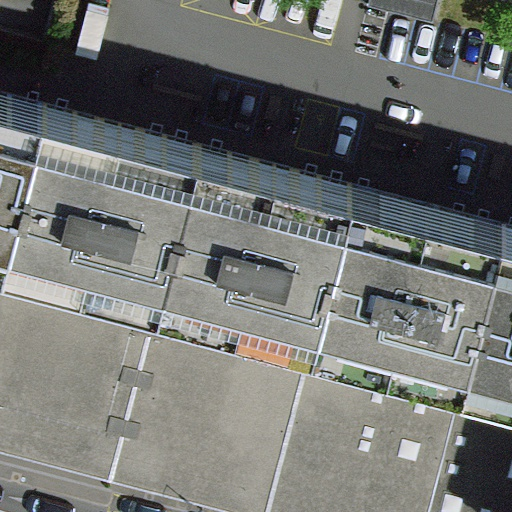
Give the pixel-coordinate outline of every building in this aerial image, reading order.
[(0,255),(5,257),(43,102),(0,90),(0,255)] [(159,298),(197,142),(43,102),(5,257),(159,298)] [(313,338),(353,183),(197,142),(159,298),(313,338)] [(463,377),(504,222),(353,183),(313,338),(463,377)] [(511,389),(511,224),(504,222),(463,377),(511,389)] [(159,298),(5,257),(0,274),(0,430),(117,462),(159,298)] [(313,338),(159,298),(117,462),(272,503),(313,338)] [(427,511),(463,377),(313,338),(272,503),(307,511),(427,511)] [(511,511),(511,389),(463,377),(427,511),(511,511)]
